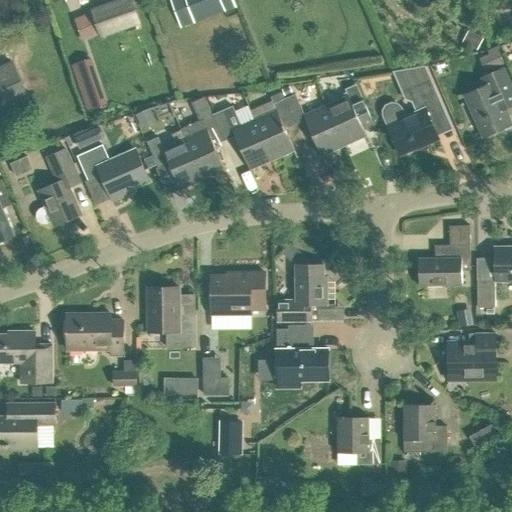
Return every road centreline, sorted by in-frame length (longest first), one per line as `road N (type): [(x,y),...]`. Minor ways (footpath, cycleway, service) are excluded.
road 1 (residential): [(0,293),(215,220),(379,204)]
road 2 (residential): [(383,357),(379,204)]
road 3 (residential): [(379,204),(511,184)]
